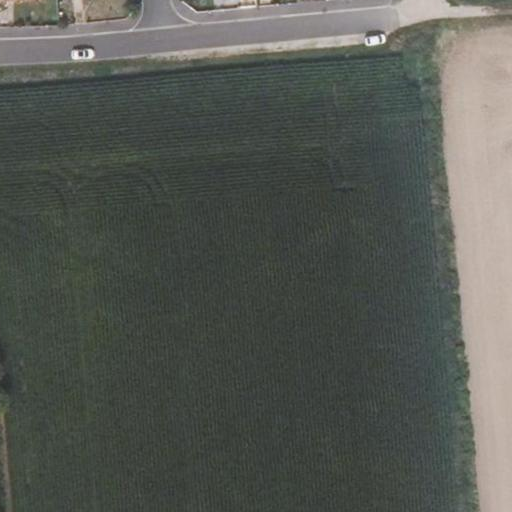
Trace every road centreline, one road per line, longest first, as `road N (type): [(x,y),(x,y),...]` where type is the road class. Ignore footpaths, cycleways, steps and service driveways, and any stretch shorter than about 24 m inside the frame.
road 1 (residential): [(162,40),(435,12)]
road 2 (residential): [(0,52),(162,40)]
